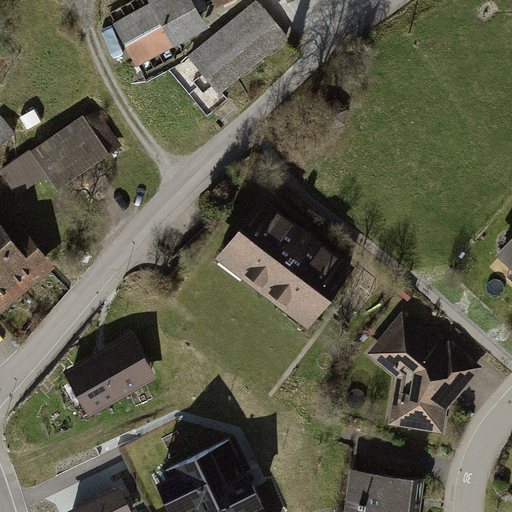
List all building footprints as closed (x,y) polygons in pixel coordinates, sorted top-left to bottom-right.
[(150,0),(176,48),(210,30),(193,0),(150,0)] [(221,96),(290,39),(258,0),(189,57),(221,96)] [(212,0),(217,9),(236,0),(212,0)] [(148,6),(114,24),(138,67),(172,49),(148,6)] [(32,153),(59,192),(124,147),(98,110),(87,118),(85,116),(32,153)] [(2,116),(0,118),(0,148),(17,134),(2,116)] [(18,196),(46,177),(29,151),(1,171),(18,196)] [(355,256),(269,190),(219,255),(306,321),(355,256)] [(0,222),(0,316),(57,269),(27,232),(9,216),(1,223),(0,222)] [(511,234),(495,251),(511,267),(511,234)] [(400,424),(447,433),(452,402),(481,361),(402,307),(369,354),(408,381),(400,424)] [(152,374),(132,338),(72,371),(93,408),(152,374)] [(245,472),(229,439),(167,469),(171,479),(174,478),(185,500),(182,502),(186,511),(264,511),(260,503),(262,502),(247,472),(245,472)] [(150,511),(122,452),(59,482),(73,511),(150,511)] [(420,511),(425,479),(351,468),(344,511),(420,511)]
